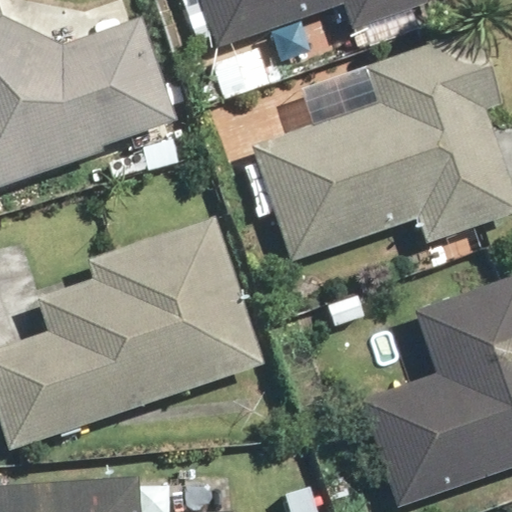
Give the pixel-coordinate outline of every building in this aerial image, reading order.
[(189,0),(208,58),(341,16),(347,35),(443,4),(441,0),(189,0)] [(62,50),(0,24),(0,189),(170,125),(133,24),(62,50)] [(359,69),(370,102),(246,143),(287,267),(409,226),(417,252),(511,220),(511,209),(486,134),(502,129),(469,32),(359,69)] [(27,303),(39,336),(0,349),(0,448),(2,454),(255,369),(204,220),(78,263),(85,283),(27,303)] [(425,380),(354,405),(391,511),(511,469),(511,275),(402,313),(425,380)] [(0,511),(128,511),(127,482),(0,491),(0,511)]
